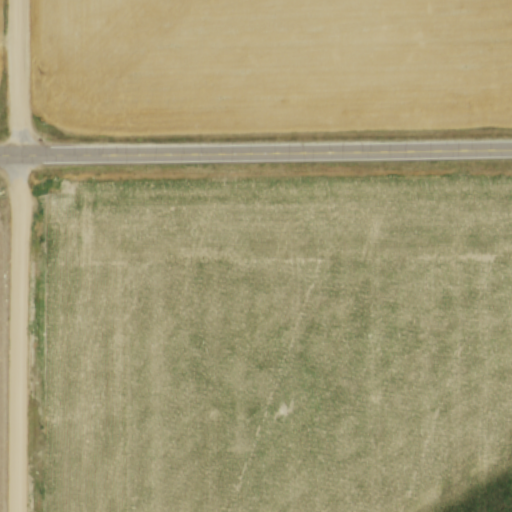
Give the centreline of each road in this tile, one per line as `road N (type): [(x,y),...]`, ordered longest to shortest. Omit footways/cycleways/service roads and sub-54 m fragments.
road 1 (primary): [(511,147),(0,154)]
road 2 (tertiary): [(22,154),(21,511)]
road 3 (residential): [(21,0),(22,154)]
